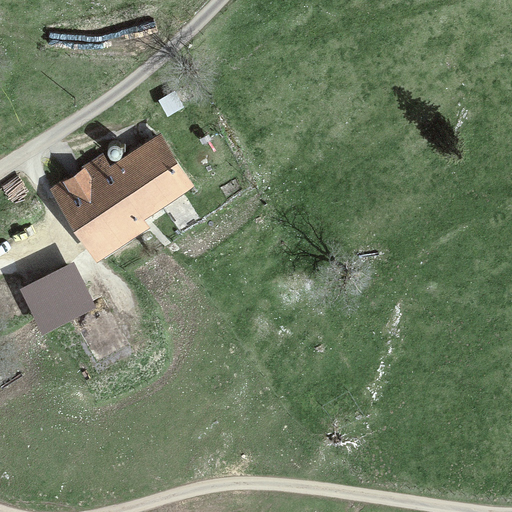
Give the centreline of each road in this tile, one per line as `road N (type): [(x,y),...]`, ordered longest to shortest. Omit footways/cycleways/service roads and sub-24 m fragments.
road 1 (track): [(468,511),(249,480),(97,511)]
road 2 (track): [(154,52),(0,163)]
